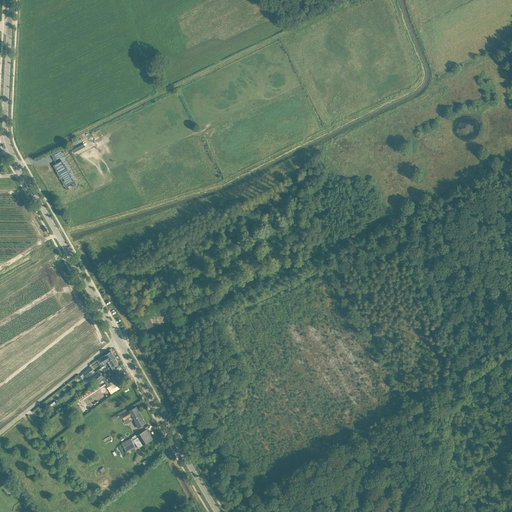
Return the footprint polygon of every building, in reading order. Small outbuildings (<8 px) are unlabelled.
[(81,139),(70,145),(74,153),(85,147),(81,139)] [(62,160),(53,165),(58,174),(59,173),(60,175),(59,175),(61,179),(63,178),(65,181),(63,181),(66,186),(71,183),(73,187),(77,185),(75,180),(72,182),(70,177),(69,178),(67,175),(68,175),(66,171),(65,172),(64,170),(67,169),(62,160)] [(149,316),(142,319),(145,325),(146,327),(147,329),(152,327),(148,319),(150,318),(149,316)] [(100,358),(104,364),(108,361),(111,359),(112,359),(115,357),(111,351),(100,358)] [(111,371),(114,369),(120,365),(115,357),(112,359),(111,359),(108,361),(111,366),(108,368),(111,371)] [(108,387),(120,379),(119,378),(125,374),(120,365),(114,369),(111,371),(103,377),(97,382),(97,383),(101,381),(105,381),(108,387)] [(90,367),(84,372),(87,377),(94,372),(90,367)] [(97,382),(103,377),(100,372),(93,378),(97,382)] [(138,427),(146,423),(136,406),(121,415),(124,420),(131,416),(138,427)] [(153,439),(151,436),(147,429),(136,435),(142,446),(153,439)] [(131,438),(122,444),(127,451),(135,446),(131,438)]
